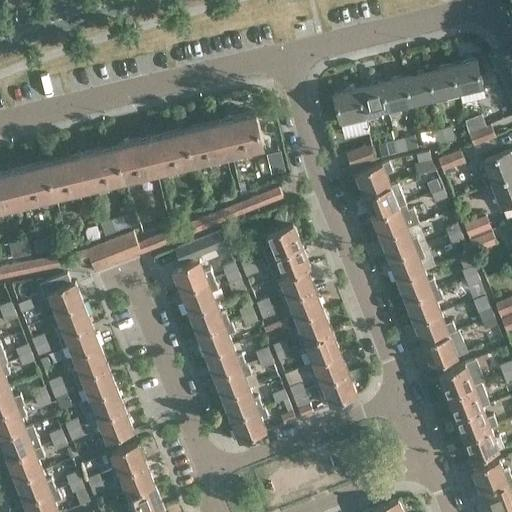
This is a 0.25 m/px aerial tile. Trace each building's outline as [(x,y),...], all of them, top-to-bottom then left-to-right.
[(452,64),(459,91),(483,86),(476,58),(452,64)] [(436,100),(448,98),(447,94),(459,91),(452,64),(429,69),(435,97),(436,100)] [(435,97),(429,69),(406,75),(412,102),(435,97)] [(390,113),(401,111),(400,105),(412,102),(406,75),(383,80),(389,108),(390,113)] [(366,117),(374,115),(373,112),(389,108),(383,80),(359,86),(366,113),(365,114),(366,117)] [(342,122),(350,120),(350,117),(365,114),(366,113),(359,86),(335,91),(342,122)] [(226,117),(221,118),(229,151),(263,143),(256,111),(232,116),(233,118),(227,119),(226,117)] [(491,122),(487,124),(482,112),(466,118),(469,131),(474,143),(496,134),(491,122)] [(194,159),(208,156),(229,151),(221,118),(216,119),(216,121),(209,123),(209,122),(186,127),(194,159)] [(443,126),(446,139),(455,137),(452,124),(443,126)] [(437,141),(446,139),(443,126),(434,129),(437,141)] [(194,159),(186,127),(164,133),(164,134),(157,136),(157,133),(152,134),(160,168),(194,159)] [(396,138),(399,150),(419,146),(415,133),(396,138)] [(160,168),(152,134),(147,136),(147,138),(141,139),(140,138),(118,144),(125,176),(160,168)] [(381,155),(399,150),(396,138),(378,142),(381,155)] [(370,143),(348,151),(353,165),(375,158),(370,143)] [(88,150),(83,151),(90,184),(125,176),(118,144),(95,149),(95,150),(88,152),(88,150)] [(445,172),(456,167),(455,164),(465,160),(460,147),(439,156),(445,172)] [(418,174),(436,166),(432,157),(429,149),(417,152),(419,160),(414,161),(418,174)] [(90,184),(83,151),(78,152),(78,154),(71,156),(71,155),(47,160),(55,192),(90,184)] [(494,184),(511,176),(511,153),(511,151),(485,161),(489,171),(483,174),(487,184),(489,184),(489,185),(494,184)] [(366,194),(392,184),(387,171),(394,169),(390,159),(357,172),(366,194)] [(55,192),(47,160),(24,166),(24,167),(18,169),(18,166),(13,167),(21,200),(55,192)] [(0,205),(21,200),(13,167),(8,168),(9,171),(1,172),(1,171),(0,171),(0,205)] [(503,206),(511,202),(511,176),(494,184),(489,185),(492,194),(497,192),(503,206)] [(442,179),(429,184),(432,192),(445,187),(442,179)] [(374,215),(406,202),(402,191),(396,194),(392,184),(366,194),(374,215)] [(268,190),(272,200),(283,195),(279,185),(268,190)] [(445,187),(432,192),(435,200),(448,195),(445,187)] [(261,204),(272,200),(268,190),(257,194),(261,204)] [(251,208),(261,204),(257,194),(247,198),(251,208)] [(236,202),(240,213),(251,208),(247,198),(236,202)] [(229,217),(240,213),(236,202),(225,207),(229,217)] [(406,202),(374,215),(382,236),(409,226),(420,221),(414,205),(409,207),(406,202)] [(258,235),(267,258),(302,243),(286,203),(278,206),(285,224),(258,235)] [(218,221),(229,217),(225,207),(214,211),(218,221)] [(203,215),(207,225),(218,221),(214,211),(203,215)] [(486,214),(465,222),(470,236),(492,227),(491,225),(491,226),(486,214)] [(192,220),(196,230),(207,225),(203,215),(192,220)] [(185,234),(196,230),(192,220),(181,224),(185,234)] [(449,234),(461,229),(458,221),(446,226),(449,234)] [(171,228),(174,238),(185,234),(181,224),(171,228)] [(413,235),(409,226),(382,236),(391,257),(421,245),(417,234),(413,235)] [(492,227),(470,236),(471,239),(476,250),(497,241),(492,230),(492,229),(492,227)] [(160,232),(164,243),(174,238),(171,228),(160,232)] [(122,234),(131,256),(142,251),(138,241),(133,229),(122,234)] [(461,229),(449,234),(452,242),(464,237),(461,229)] [(153,247),(164,243),(160,232),(149,237),(153,247)] [(119,260),(131,256),(122,234),(110,238),(119,260)] [(142,251),(153,247),(149,237),(138,241),(142,251)] [(28,238),(9,242),(12,257),(31,253),(28,238)] [(99,243),(108,265),(119,260),(110,238),(99,243)] [(187,243),(192,256),(203,251),(198,238),(187,243)] [(476,250),(471,239),(466,241),(470,251),(461,255),(465,266),(474,263),(480,261),(476,250)] [(96,269),(107,265),(108,265),(99,243),(88,247),(91,258),(96,269)] [(181,260),(192,256),(187,243),(175,247),(181,260)] [(280,276),(306,266),(310,264),(302,243),(275,254),(267,258),(275,278),(280,276)] [(399,278),(425,267),(421,257),(426,255),(421,245),(391,257),(399,278)] [(75,250),(77,261),(91,258),(88,247),(75,250)] [(65,263),(77,261),(75,250),(63,252),(65,263)] [(53,266),(65,263),(63,252),(51,255),(53,266)] [(243,266),(256,261),(252,252),(240,257),(243,266)] [(38,257),(41,268),(53,266),(51,255),(38,257)] [(26,260),(28,271),(41,268),(38,257),(26,260)] [(205,270),(201,258),(173,268),(182,290),(215,277),(211,267),(205,270)] [(226,273),(238,267),(235,259),(223,264),(226,273)] [(16,273),(28,271),(26,260),(14,262),(16,273)] [(256,261),(243,266),(247,275),(259,270),(256,261)] [(1,265),(4,276),(16,273),(14,262),(1,265)] [(466,276),(478,271),(474,263),(465,266),(462,267),(466,276)] [(289,298),(315,288),(306,266),(280,276),(284,286),(280,287),(285,299),(289,298)] [(238,267),(226,273),(229,281),(242,276),(238,267)] [(429,278),(425,267),(399,278),(407,299),(438,287),(434,276),(429,278)] [(478,271),(466,276),(469,285),(481,280),(478,271)] [(219,287),(215,277),(182,290),(190,311),(217,301),(213,289),(219,287)] [(85,301),(76,279),(44,292),(49,303),(53,301),(58,312),(85,301)] [(415,320),(442,309),(438,299),(444,296),(440,286),(438,287),(407,299),(415,320)] [(324,308),(315,288),(289,298),(285,299),(289,309),(293,307),(297,319),(324,308)] [(511,294),(496,301),(500,313),(511,308),(511,294)] [(260,308),(272,303),(269,295),(256,300),(260,308)] [(35,305),(31,296),(18,301),(22,311),(35,305)] [(0,305),(2,312),(15,307),(12,299),(0,303),(0,305)] [(66,333),(93,322),(85,301),(58,312),(62,323),(56,325),(59,335),(66,333)] [(221,310),(217,301),(190,311),(198,332),(226,322),(230,320),(226,308),(221,310)] [(242,315),(255,310),(252,302),(239,307),(242,315)] [(272,303),(260,308),(263,317),(276,312),(272,303)] [(482,319),(494,314),(491,305),(479,310),(482,319)] [(15,307),(2,312),(6,321),(18,316),(15,307)] [(301,341),(306,340),(306,339),(332,329),(324,308),(297,319),(301,328),(297,330),(301,341)] [(511,308),(500,313),(502,317),(511,312),(511,308)] [(450,330),(442,309),(415,320),(424,341),(450,330)] [(255,310),(242,315),(246,323),(258,319),(255,310)] [(511,326),(511,312),(502,317),(506,329),(511,326)] [(494,314),(482,319),(486,327),(498,322),(494,314)] [(288,315),(265,325),(267,330),(290,321),(288,315)] [(207,354),(234,343),(229,332),(236,329),(232,319),(230,320),(226,322),(198,332),(207,354)] [(101,344),(93,322),(66,333),(59,335),(63,345),(70,343),(74,354),(101,344)] [(462,337),(458,328),(450,331),(450,330),(424,341),(432,363),(459,352),(454,340),(462,337)] [(340,350),(332,329),(306,339),(306,340),(314,360),(340,350)] [(35,345),(48,340),(45,331),(32,336),(35,345)] [(276,351),(289,346),(286,337),(273,342),(276,351)] [(48,340),(35,345),(38,353),(51,348),(48,340)] [(19,355),(32,350),(28,341),(16,346),(19,355)] [(238,353),(234,343),(207,354),(215,375),(242,364),(246,361),(243,352),(238,353)] [(76,378),(82,375),(109,365),(101,344),(74,354),(78,365),(72,368),(76,378)] [(259,358),(272,353),(268,344),(256,349),(259,358)] [(289,346),(276,351),(280,359),(292,354),(289,346)] [(0,350),(0,362),(1,362),(7,361),(8,360),(4,349),(0,350)] [(32,350),(19,355),(23,364),(35,359),(32,350)] [(318,383),(322,381),(349,371),(340,350),(314,360),(318,371),(314,372),(318,383)] [(272,353),(259,358),(262,366),(275,361),(272,353)] [(450,393),(476,382),(471,371),(477,369),(472,358),(441,371),(450,393)] [(503,371),(511,367),(511,358),(500,363),(503,371)] [(0,387),(10,383),(6,373),(11,371),(7,361),(1,362),(0,362),(0,387)] [(223,396),(250,385),(246,374),(252,372),(248,361),(246,361),(242,364),(215,375),(223,396)] [(109,365),(82,375),(76,378),(80,388),(86,385),(91,396),(118,386),(109,365)] [(297,367),(285,372),(288,381),(300,377),(297,367)] [(511,383),(511,367),(503,371),(506,380),(508,379),(510,384),(511,383)] [(331,403),(357,392),(349,371),(322,381),(318,383),(322,395),(327,393),(331,403)] [(52,387),(65,382),(62,374),(49,378),(52,387)] [(458,413),(484,403),(480,392),(485,390),(481,379),(476,382),(450,393),(458,413)] [(290,385),(293,394),(306,389),(302,380),(290,385)] [(65,382),(52,387),(55,395),(68,391),(65,382)] [(14,395),(10,383),(0,387),(0,411),(18,404),(23,403),(25,402),(21,392),(14,395)] [(36,397),(48,392),(45,384),(32,389),(36,397)] [(255,396),(250,385),(223,396),(231,417),(259,406),(263,405),(259,394),(255,396)] [(93,421),(99,418),(99,417),(126,407),(118,386),(91,396),(95,408),(89,410),(93,421)] [(283,398),(288,396),(288,395),(285,387),(272,391),(276,400),(283,398)] [(48,392),(36,397),(39,406),(52,401),(48,392)] [(293,409),(288,396),(283,398),(288,411),(293,409)] [(299,406),(302,415),(314,411),(310,402),(299,406)] [(27,413),(23,403),(18,404),(0,411),(0,433),(1,436),(26,425),(22,415),(27,413)] [(489,415),(484,403),(458,413),(466,434),(492,424),(493,425),(498,423),(494,412),(489,415)] [(240,439),(267,428),(263,417),(269,415),(265,404),(263,405),(259,406),(231,417),(240,439)] [(135,429),(126,407),(99,417),(99,418),(93,421),(97,430),(103,428),(107,439),(103,441),(105,444),(109,442),(108,439),(135,429)] [(293,409),(288,411),(281,413),(285,422),(296,418),(293,409)] [(69,429),(81,425),(78,416),(65,421),(69,429)] [(497,435),(493,425),(492,424),(466,434),(475,456),(501,446),(504,445),(500,434),(497,435)] [(31,436),(26,425),(1,436),(9,456),(40,444),(35,434),(31,436)] [(81,425),(69,429),(72,438),(85,433),(81,425)] [(53,440),(65,435),(62,426),(49,431),(53,440)] [(65,435),(53,440),(56,448),(69,443),(65,435)] [(121,473),(147,462),(139,440),(112,451),(116,461),(111,463),(115,474),(116,475),(121,473)] [(18,477),(43,467),(39,457),(45,454),(41,444),(40,444),(9,456),(18,477)] [(505,468),(500,457),(474,467),(483,489),(509,479),(511,477),(511,475),(509,467),(505,468)] [(156,483),(147,462),(121,473),(116,475),(115,474),(114,474),(118,485),(124,482),(129,494),(156,483)] [(43,467),(18,477),(26,499),(56,487),(52,476),(48,478),(43,467)] [(73,490),(85,485),(78,468),(66,473),(73,490)] [(90,484),(103,479),(99,470),(87,475),(90,484)] [(491,510),(511,502),(511,477),(509,479),(483,489),(491,510)] [(103,479),(90,484),(94,493),(106,488),(103,479)] [(130,511),(144,511),(164,504),(156,483),(129,494),(133,504),(128,506),(130,511)] [(58,486),(56,487),(26,499),(31,511),(56,511),(60,510),(56,499),(62,496),(58,486)] [(404,511),(399,497),(372,507),(373,511),(404,511)] [(511,511),(511,502),(491,510),(491,511),(511,511)]
